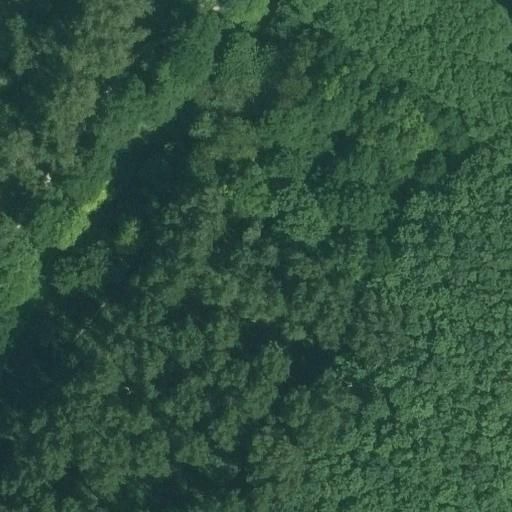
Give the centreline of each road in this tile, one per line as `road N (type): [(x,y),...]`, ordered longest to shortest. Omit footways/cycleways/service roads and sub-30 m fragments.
road 1 (unknown): [(216,0),(189,33),(135,47),(0,232)]
road 2 (unknown): [(511,19),(442,131),(511,188)]
road 3 (track): [(511,116),(350,0)]
